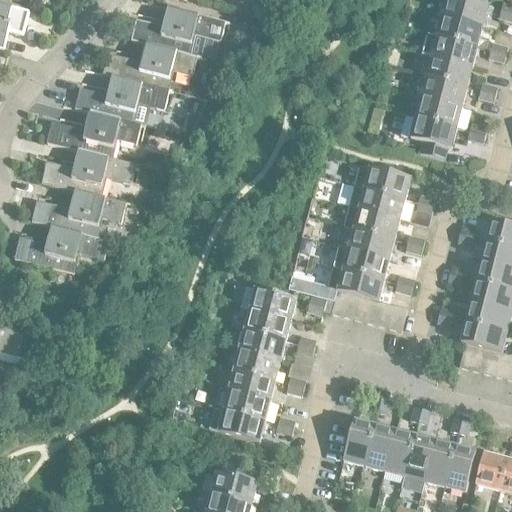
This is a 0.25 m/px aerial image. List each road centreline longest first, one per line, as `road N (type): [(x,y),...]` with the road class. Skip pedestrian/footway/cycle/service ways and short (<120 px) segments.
road 1 (residential): [(407,390),(455,193),(499,172),(511,120)]
road 2 (residential): [(298,511),(332,370),(407,390)]
road 3 (residential): [(0,150),(13,114),(108,0)]
